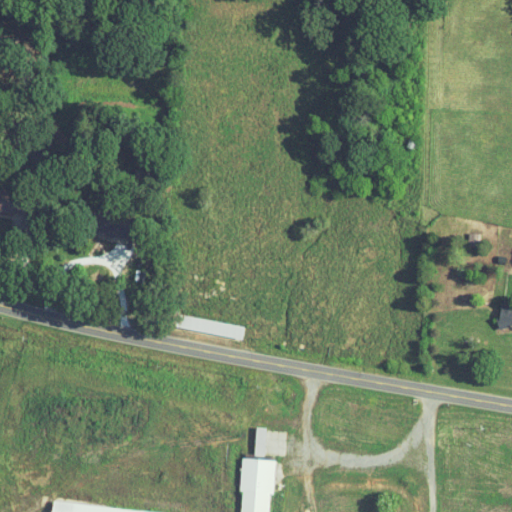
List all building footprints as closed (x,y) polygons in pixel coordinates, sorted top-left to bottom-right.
[(0,212),(33,219),(35,209),(26,207),(30,183),(16,180),(15,190),(0,187),(0,212)] [(511,306),(502,305),(499,325),(511,327),(511,306)] [(244,338),(246,325),(181,316),(180,329),(244,338)] [(267,456),(268,427),(257,427),(256,455),(267,456)] [(270,511),(274,460),(242,458),(239,491),(243,491),(241,511),(163,511),(54,504),(53,511),(270,511)]
